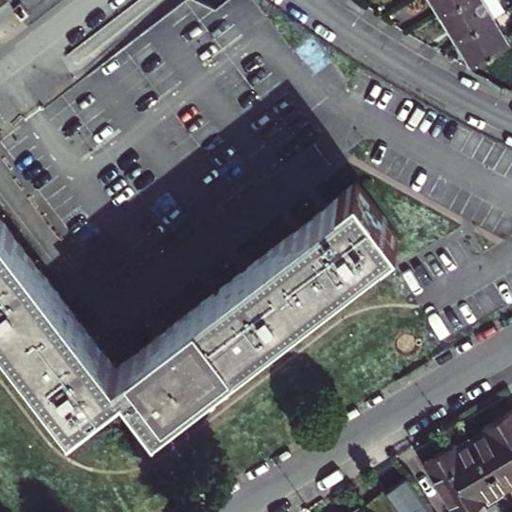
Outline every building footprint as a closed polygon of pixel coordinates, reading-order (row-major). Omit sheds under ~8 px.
[(431,0),(439,13),(459,0),(431,0)] [(447,26),(455,39),(496,15),(507,7),(502,0),(459,0),(439,13),(447,26)] [(511,43),(511,40),(496,15),(455,39),(464,54),(473,68),(511,43)] [(0,218),(0,323),(90,441),(142,400),(175,442),(387,275),(412,254),(373,203),(134,389),(0,218)] [(116,228),(104,237),(119,258),(132,249),(116,228)] [(447,269),(471,256),(460,237),(436,250),(447,269)] [(484,436),(468,445),(499,496),(511,487),(511,420),(508,414),(495,422),(481,430),(484,436)] [(471,511),(499,496),(468,445),(453,454),(445,459),(442,454),(432,460),(421,467),(448,511),(471,511)] [(450,449),(442,454),(445,459),(453,454),(450,449)] [(398,511),(406,511),(421,501),(404,476),(383,491),(398,511)]
